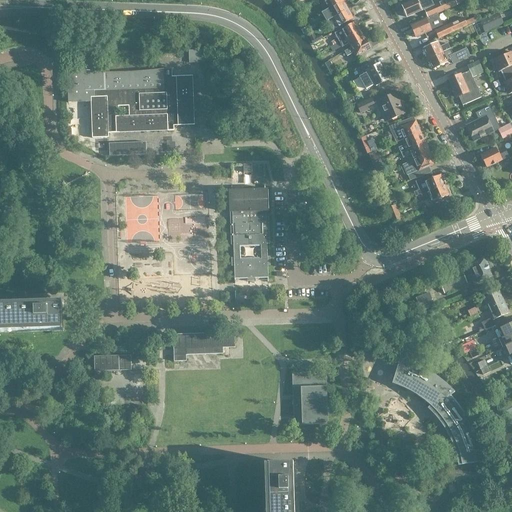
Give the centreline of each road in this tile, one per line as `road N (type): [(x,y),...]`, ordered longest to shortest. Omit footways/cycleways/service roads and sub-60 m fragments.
road 1 (tertiary): [(494,215),(397,255),(374,255),(257,38),(206,14),(74,9)]
road 2 (tertiary): [(494,215),(421,81)]
